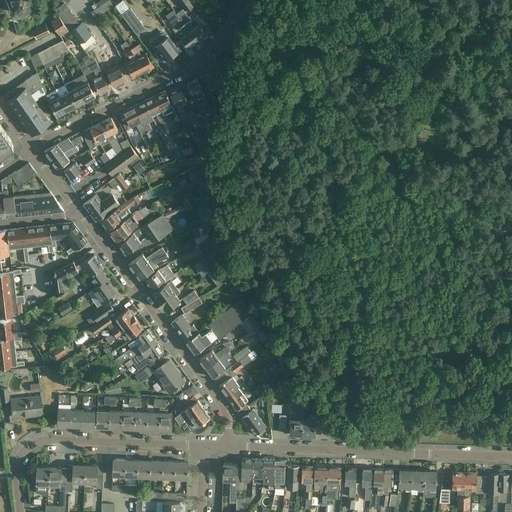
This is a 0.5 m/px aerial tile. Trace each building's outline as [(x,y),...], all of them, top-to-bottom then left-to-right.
[(13,0),(13,1),(12,2),(11,3),(11,4),(11,5),(11,6),(11,7),(11,8),(11,9),(12,10),(13,11),(14,12),(15,13),(17,13),(18,14),(19,13),(20,13),(21,13),(22,12),(23,12),(24,11),(24,10),(25,9),(25,8),(25,7),(26,6),(25,5),(25,4),(25,2),(24,2),(24,1),(23,0),(22,0),(13,0)] [(113,6),(109,0),(107,0),(100,6),(104,12),(113,6)] [(188,0),(179,0),(187,11),(193,7),(188,0)] [(123,1),(116,6),(137,34),(144,29),(123,1)] [(104,12),(100,6),(91,12),(96,18),(104,12)] [(188,17),(183,9),(177,13),(178,15),(197,42),(207,35),(198,23),(193,27),(190,22),(195,19),(192,14),(188,17)] [(197,42),(178,15),(170,20),(175,27),(176,26),(179,30),(181,29),(184,33),(179,36),(182,40),(188,48),(197,42)] [(51,21),(57,31),(66,26),(59,16),(51,21)] [(70,31),(80,44),(84,49),(96,41),(82,22),(70,31)] [(34,31),(37,38),(49,32),(46,26),(34,31)] [(168,36),(154,46),(159,53),(160,52),(166,60),(172,56),(173,57),(181,51),(178,47),(177,47),(168,36)] [(63,40),(57,43),(62,54),(69,50),(63,40)] [(131,48),(126,42),(126,41),(121,45),(125,51),(124,51),(127,56),(129,55),(131,61),(126,63),(133,77),(143,72),(131,48)] [(62,54),(57,43),(48,48),(53,58),(62,54)] [(138,44),(131,48),(143,72),(153,66),(146,53),(141,56),(138,50),(141,49),(138,44)] [(53,58),(48,48),(38,53),(43,63),(53,58)] [(126,80),(123,74),(111,51),(105,53),(103,54),(107,62),(109,61),(111,66),(112,65),(113,68),(107,71),(115,86),(126,80)] [(43,63),(38,53),(30,57),(35,68),(43,63)] [(95,58),(88,55),(83,58),(85,61),(80,64),(85,74),(85,75),(94,70),(98,77),(93,79),(100,94),(110,88),(95,58)] [(37,72),(4,95),(32,135),(51,122),(45,114),(31,94),(43,86),(37,72)] [(203,76),(197,79),(197,78),(187,83),(189,88),(189,89),(190,90),(195,100),(200,97),(204,105),(209,102),(212,85),(209,73),(203,76)] [(91,87),(85,75),(85,74),(75,79),(86,101),(96,96),(91,87)] [(86,101),(75,79),(65,83),(66,84),(76,106),(86,101)] [(76,106),(66,84),(56,90),(67,111),(76,106)] [(180,87),(169,93),(182,119),(188,116),(184,108),(182,105),(188,102),(180,87)] [(67,111),(56,90),(46,95),(57,116),(67,111)] [(167,94),(165,90),(154,95),(166,121),(167,120),(170,126),(173,124),(169,116),(176,113),(168,96),(168,95),(167,94)] [(166,121),(154,95),(144,101),(151,115),(155,113),(159,121),(160,121),(162,123),(166,121)] [(151,115),(144,101),(134,106),(147,132),(152,129),(149,122),(154,120),(151,115)] [(147,132),(134,106),(123,111),(125,114),(120,117),(125,128),(136,123),(138,127),(139,127),(140,129),(141,129),(145,139),(149,137),(147,132)] [(197,117),(194,109),(188,112),(191,119),(197,117)] [(118,130),(111,117),(100,122),(110,141),(111,144),(117,154),(123,150),(116,137),(115,137),(112,133),(118,130)] [(110,141),(100,122),(90,128),(96,141),(94,142),(96,146),(100,144),(101,145),(110,141)] [(0,157),(14,147),(13,147),(12,142),(11,141),(8,136),(8,135),(7,135),(3,129),(2,128),(0,124),(0,157)] [(58,144),(44,151),(50,159),(74,146),(68,138),(58,144)] [(191,145),(181,149),(184,155),(194,151),(191,145)] [(79,150),(76,146),(74,146),(50,159),(57,168),(70,160),(67,156),(79,150)] [(131,146),(113,160),(105,166),(112,175),(120,169),(130,162),(132,165),(140,158),(131,146)] [(104,163),(112,158),(107,151),(100,157),(104,163)] [(76,161),(72,164),(64,170),(70,178),(96,160),(91,153),(82,160),(83,161),(80,163),(81,164),(79,165),(76,161)] [(29,162),(17,170),(25,183),(32,178),(37,173),(29,162)] [(25,183),(17,170),(11,174),(19,187),(25,183)] [(12,185),(11,174),(1,181),(2,186),(12,185)] [(120,189),(128,184),(121,175),(114,180),(120,189)] [(177,184),(169,186),(172,195),(180,193),(177,184)] [(7,190),(3,191),(3,199),(6,217),(16,216),(13,196),(8,196),(7,190)] [(64,210),(50,191),(50,192),(13,196),(16,216),(64,210)] [(119,203),(113,194),(102,202),(96,194),(84,204),(96,220),(119,203)] [(137,195),(131,198),(135,205),(141,200),(137,195)] [(109,214),(101,220),(108,230),(116,224),(121,220),(132,212),(128,208),(125,203),(109,214)] [(144,217),(138,210),(109,231),(117,242),(117,241),(132,230),(128,225),(136,220),(137,222),(144,217)] [(174,229),(169,223),(163,214),(149,220),(142,226),(153,241),(174,229)] [(73,222),(50,224),(53,246),(56,246),(56,239),(66,237),(73,222)] [(73,222),(66,237),(73,246),(67,250),(69,254),(75,249),(75,250),(87,241),(73,222)] [(50,224),(36,226),(38,246),(48,244),(49,252),(53,251),(53,246),(50,224)] [(210,231),(207,224),(200,226),(203,234),(208,232),(210,231)] [(36,226),(21,228),(24,247),(23,247),(24,255),(28,254),(27,247),(38,246),(36,226)] [(140,227),(126,237),(118,243),(125,254),(141,242),(137,236),(141,233),(139,230),(141,229),(140,227)] [(9,249),(23,247),(24,247),(21,228),(7,229),(9,249)] [(10,254),(9,249),(7,229),(0,230),(0,241),(2,255),(0,255),(0,260),(5,260),(4,255),(10,254)] [(210,238),(208,232),(203,234),(194,238),(197,244),(210,238)] [(204,255),(206,258),(213,255),(207,242),(198,246),(203,256),(204,255)] [(166,252),(164,248),(151,254),(146,258),(143,254),(128,264),(134,272),(155,257),(166,252)] [(168,257),(166,252),(155,257),(134,272),(140,280),(158,266),(156,263),(168,257)] [(81,263),(81,264),(76,266),(74,261),(53,271),(56,295),(67,288),(63,279),(78,271),(84,268),(96,285),(107,278),(101,269),(103,268),(94,254),(81,263)] [(213,255),(206,258),(199,261),(208,273),(219,264),(213,255)] [(158,269),(153,273),(145,279),(152,289),(169,276),(174,273),(167,264),(158,269)] [(229,279),(219,264),(208,273),(217,286),(224,282),(229,279)] [(0,287),(15,285),(14,274),(21,273),(21,269),(13,270),(14,271),(0,272),(0,287)] [(107,278),(96,285),(92,288),(103,303),(112,297),(113,298),(114,297),(114,296),(118,293),(107,278)] [(240,296),(229,279),(224,282),(236,299),(240,296)] [(171,280),(156,291),(153,294),(156,298),(154,299),(158,304),(177,289),(171,280)] [(0,287),(0,301),(24,299),(24,295),(17,296),(15,285),(0,287)] [(180,292),(177,289),(158,304),(161,308),(163,307),(166,311),(180,300),(176,295),(180,292)] [(182,298),(187,304),(199,297),(194,290),(182,298)] [(202,303),(199,297),(187,304),(181,307),(184,313),(202,303)] [(0,301),(0,316),(19,315),(17,304),(25,303),(24,299),(0,301)] [(248,315),(237,301),(199,332),(186,341),(195,353),(203,347),(212,340),(211,339),(217,335),(220,339),(223,335),(240,322),(248,316),(248,315)] [(110,303),(94,314),(98,320),(114,309),(110,303)] [(114,333),(114,334),(136,318),(133,314),(128,308),(115,318),(120,324),(111,330),(114,333)] [(240,322),(251,335),(251,334),(261,327),(250,313),(248,315),(248,316),(240,322)] [(182,314),(179,316),(171,322),(186,341),(199,332),(193,325),(191,326),(182,314)] [(95,332),(111,320),(107,315),(91,326),(95,332)] [(139,321),(136,318),(114,334),(107,335),(105,337),(109,343),(117,337),(121,334),(125,339),(129,337),(130,337),(143,328),(138,322),(139,321)] [(0,320),(0,338),(21,336),(21,332),(14,333),(12,319),(0,320)] [(148,329),(139,335),(138,336),(139,337),(128,345),(130,348),(115,359),(119,365),(124,361),(125,362),(131,358),(136,355),(136,354),(155,340),(148,329)] [(22,340),(21,336),(0,338),(0,352),(16,351),(14,341),(22,340)] [(164,352),(155,340),(136,354),(136,355),(139,360),(147,354),(151,361),(164,352)] [(212,350),(207,353),(199,359),(206,368),(228,352),(230,350),(227,345),(216,354),(212,350)] [(237,361),(250,352),(247,347),(234,356),(237,361)] [(16,352),(16,351),(0,352),(0,367),(17,366),(17,365),(25,365),(24,361),(17,362),(16,352)] [(231,356),(228,352),(206,368),(212,377),(230,363),(227,359),(231,356)] [(231,367),(231,366),(223,372),(228,379),(219,385),(228,398),(235,393),(234,391),(239,388),(238,386),(243,382),(245,381),(241,376),(236,380),(233,376),(236,374),(235,372),(247,363),(246,361),(251,358),(248,355),(231,367)] [(131,358),(125,362),(128,367),(134,362),(131,358)] [(167,391),(164,394),(165,395),(175,396),(172,391),(179,386),(179,385),(182,382),(173,370),(176,368),(169,360),(154,371),(167,391)] [(135,375),(141,383),(153,374),(147,366),(135,375)] [(185,394),(194,388),(188,380),(179,386),(185,394)] [(248,389),(243,382),(238,386),(239,388),(234,391),(235,393),(228,398),(236,409),(248,400),(243,393),(248,389)] [(1,389),(2,401),(9,400),(8,388),(1,389)] [(11,400),(12,407),(13,417),(23,416),(23,415),(28,414),(28,415),(43,414),(41,396),(11,400)] [(267,399),(266,407),(277,408),(277,400),(267,399)] [(180,425),(182,424),(204,409),(198,400),(185,410),(175,417),(180,425)] [(238,411),(242,417),(255,435),(266,426),(253,409),(252,410),(247,404),(238,411)] [(58,425),(70,425),(70,409),(58,409),(58,425)] [(70,425),(81,426),(82,410),(70,409),(70,425)] [(204,409),(182,424),(187,433),(210,417),(204,409)] [(82,410),(81,426),(94,426),(95,411),(82,410)] [(96,427),(109,427),(110,410),(97,410),(96,427)] [(109,427),(121,428),(122,411),(110,410),(109,427)] [(121,428),(134,428),(134,411),(122,411),(121,428)] [(134,428),(146,429),(147,412),(134,411),(134,428)] [(146,429),(159,429),(159,412),(147,412),(146,429)] [(159,412),(159,429),(171,430),(172,413),(159,412)] [(290,412),(290,424),(290,434),(302,435),(303,419),(303,412),(297,412),(290,412)] [(309,414),(309,419),(303,419),(302,435),(315,435),(315,433),(321,433),(321,424),(324,424),(324,423),(318,415),(309,414)] [(126,459),(113,458),(112,475),(125,476),(126,459)] [(253,458),(242,458),(242,469),(237,469),(237,481),(241,482),(252,482),(253,458)] [(264,459),(253,458),(252,482),(256,482),(264,482),(264,459)] [(138,459),(126,459),(125,476),(138,476),(138,459)] [(151,460),(138,459),(138,476),(150,477),(151,460)] [(275,459),(264,459),(264,482),(274,482),(275,459)] [(286,459),(275,459),(274,482),(274,487),(285,487),(285,475),(286,459)] [(163,460),(151,460),(150,477),(162,477),(163,460)] [(175,461),(163,460),(162,477),(175,478),(175,461)] [(188,462),(175,461),(175,478),(187,478),(188,462)] [(223,480),(237,481),(237,469),(237,463),(223,463),(223,480)] [(73,465),(72,465),(67,464),(67,468),(66,490),(73,491),(73,481),(85,482),(85,465),(73,464),(73,465)] [(103,466),(85,465),(85,482),(97,482),(97,488),(102,488),(103,466)] [(299,465),(288,465),(287,480),(287,487),(298,488),(299,481),(299,465)] [(302,466),(302,476),(301,483),(306,483),(305,508),(310,508),(312,496),(313,466),(302,466)] [(328,466),(315,466),(315,482),(321,483),(320,493),(321,493),(320,504),(322,505),(326,505),(327,503),(327,501),(328,466)] [(341,467),(328,466),(327,501),(327,503),(334,504),(335,490),(340,490),(340,483),(341,467)] [(47,496),(48,496),(48,484),(49,467),(37,467),(36,484),(36,492),(47,492),(47,496)] [(67,468),(49,467),(48,484),(60,485),(60,490),(66,490),(67,468)] [(345,467),(345,477),(345,484),(350,484),(349,496),(355,496),(356,477),(356,467),(345,467)] [(362,468),(362,478),(362,485),(367,485),(367,487),(365,487),(365,500),(370,500),(371,488),(372,468),(362,468)] [(374,468),(374,478),(373,483),(378,484),(377,493),(376,493),(375,509),(381,509),(381,504),(382,491),(383,468),(374,468)] [(393,469),(383,468),(382,491),(381,504),(387,505),(388,494),(388,484),(392,484),(393,469)] [(399,469),(399,479),(399,486),(406,486),(405,490),(411,490),(411,487),(412,470),(399,469)] [(424,470),(412,470),(411,487),(418,487),(418,490),(423,491),(423,487),(424,470)] [(436,471),(424,470),(423,487),(430,487),(430,491),(436,491),(436,481),(436,471)] [(452,471),(452,481),(452,489),(458,490),(457,508),(463,508),(465,472),(452,471)] [(477,472),(465,472),(463,508),(462,511),(469,511),(470,508),(471,490),(476,490),(476,492),(481,492),(483,476),(477,476),(477,472)] [(498,501),(499,473),(489,472),(489,476),(483,476),(481,492),(494,493),(494,510),(498,510),(498,501)] [(509,473),(499,473),(498,501),(506,502),(508,483),(509,473)] [(450,489),(441,489),(439,502),(450,503),(450,489)] [(396,507),(397,495),(391,494),(389,506),(396,507)] [(236,503),(236,511),(244,511),(244,504),(244,498),(236,498),(236,503)] [(163,501),(162,511),(179,511),(180,502),(163,501)]
